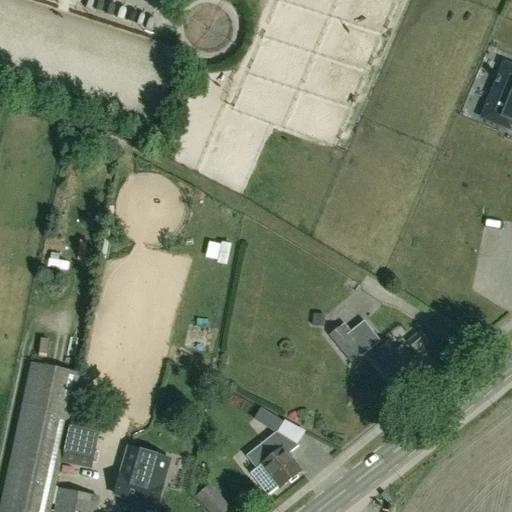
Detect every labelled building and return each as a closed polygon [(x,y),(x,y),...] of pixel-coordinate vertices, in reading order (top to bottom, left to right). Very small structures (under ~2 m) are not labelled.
[(511,66),(505,64),(495,89),(498,90),(489,114),(506,121),(509,114),(511,115),(511,66)] [(96,219),(89,214),(81,217),(80,225),(86,231),(94,228),(96,219)] [(322,328),(323,316),(313,315),(312,327),(322,328)] [(349,363),(358,356),(360,358),(378,343),(363,323),(350,333),(344,324),(340,327),(328,336),(349,363)] [(419,332),(406,343),(414,353),(427,343),(419,332)] [(371,355),(399,391),(423,372),(402,346),(396,351),(388,342),(371,355)] [(94,511),(97,500),(57,491),(52,511),(48,511),(49,511),(78,375),(30,364),(0,504),(0,511),(94,511)] [(278,435),(284,424),(261,409),(254,420),(276,434),(278,435)] [(70,418),(60,464),(89,471),(99,425),(70,418)] [(300,472),(287,455),(297,447),(278,435),(276,434),(245,458),(254,471),(260,466),(278,489),(300,472)] [(129,458),(124,474),(122,474),(115,495),(154,508),(161,485),(147,481),(152,465),(129,458)] [(207,511),(228,511),(206,487),(194,497),(207,511)]
